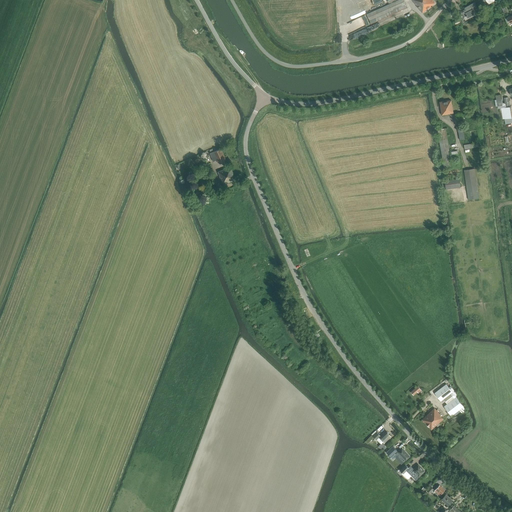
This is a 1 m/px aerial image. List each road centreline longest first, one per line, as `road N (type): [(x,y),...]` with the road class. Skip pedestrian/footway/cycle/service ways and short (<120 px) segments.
road 1 (tertiary): [(506,511),(403,426),(317,317),(248,165),(245,139),(265,96)]
road 2 (tertiary): [(265,96),(329,101),(511,57)]
road 3 (unclassified): [(282,64),(400,47),(451,0)]
